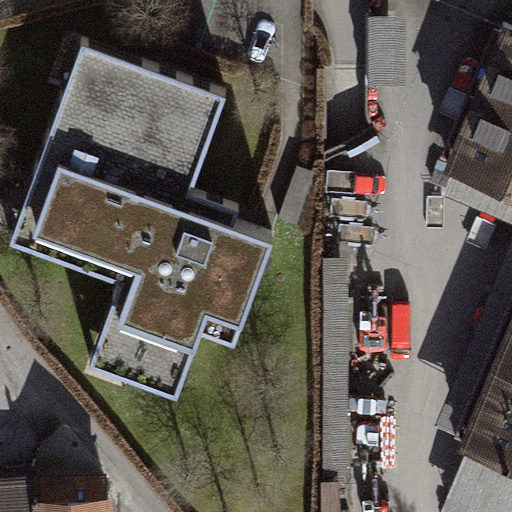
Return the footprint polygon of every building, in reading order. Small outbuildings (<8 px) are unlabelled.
[(410,2),(376,1),(375,72),(410,72),(410,2)] [(511,30),(498,25),(437,173),(511,203),(511,323),(460,451),(511,471),(511,30)] [(231,343),(268,240),(228,226),(235,206),(191,191),(226,92),(82,41),(12,240),(122,278),(91,364),(178,394),(199,332),(231,343)] [(0,472),(0,511),(113,511),(112,498),(40,503),(38,470),(0,472)] [(325,475),(326,511),(347,511),(346,474),(325,475)]
